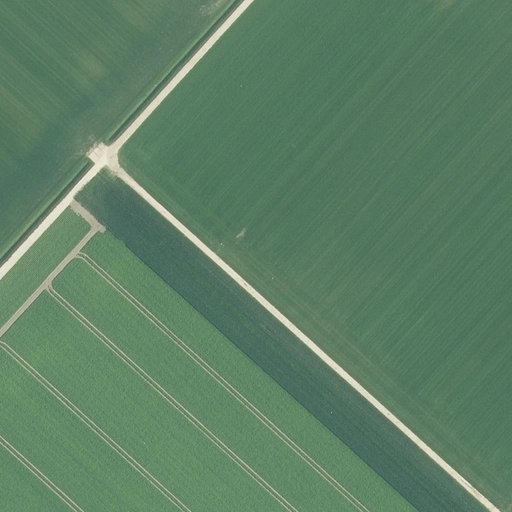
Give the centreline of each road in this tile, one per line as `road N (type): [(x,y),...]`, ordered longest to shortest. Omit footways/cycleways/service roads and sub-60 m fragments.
road 1 (track): [(106,157),(494,511)]
road 2 (track): [(250,0),(0,274)]
